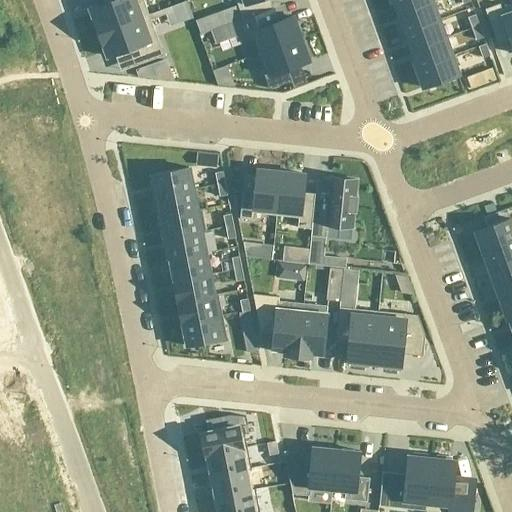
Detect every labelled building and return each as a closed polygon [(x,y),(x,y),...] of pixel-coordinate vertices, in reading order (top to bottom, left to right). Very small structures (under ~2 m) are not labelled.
[(97,34),(147,16),(141,0),(108,0),(110,2),(105,3),(88,10),(92,22),(97,34)] [(234,0),(241,20),(271,9),(272,9),(268,0),(234,0)] [(429,0),(389,0),(396,16),(431,3),(429,0)] [(437,22),(431,3),(396,16),(402,34),(437,22)] [(498,5),(483,11),(494,40),(507,35),(511,48),(511,5),(500,10),(498,5)] [(241,20),(234,23),(241,43),(250,40),(255,56),(299,40),(291,17),(276,23),(271,9),(241,20)] [(147,16),(97,34),(101,47),(102,47),(106,59),(114,56),(127,50),(134,67),(162,57),(147,16)] [(216,16),(195,23),(199,35),(210,32),(219,28),(220,28),(216,16)] [(466,19),(470,30),(478,27),(474,16),(466,19)] [(444,40),(437,22),(402,34),(409,52),(444,40)] [(470,30),(474,41),(482,38),(478,27),(470,30)] [(215,44),(224,41),(219,28),(210,32),(215,44)] [(299,40),(255,56),(268,91),(290,83),(285,71),(308,63),(306,58),(309,57),(304,43),(301,44),(299,40)] [(409,52),(415,70),(450,58),(444,40),(409,52)] [(484,45),(477,48),(481,59),(488,57),(484,45)] [(415,70),(422,89),(457,77),(450,58),(415,70)] [(165,62),(152,67),(157,81),(173,83),(165,62)] [(225,67),(211,72),(216,87),(233,88),(225,67)] [(491,69),(481,73),(485,85),(495,81),(491,69)] [(215,168),(216,157),(208,156),(207,167),(215,168)] [(187,170),(151,177),(155,199),(192,192),(187,170)] [(253,221),(253,215),(275,217),(280,174),(256,171),(253,194),(241,192),(239,220),(253,221)] [(222,174),(214,175),(216,187),(224,186),(222,174)] [(275,217),(297,219),(296,229),(310,230),(313,203),(301,201),(304,176),(280,174),(275,217)] [(356,181),(329,179),(327,204),(313,203),(310,230),(309,238),(325,240),(326,228),(351,230),(352,214),(354,214),(356,199),(354,199),(356,181)] [(218,199),(226,197),(224,186),(216,187),(218,199)] [(155,199),(159,220),(196,213),(192,192),(155,199)] [(159,220),(163,242),(200,234),(196,213),(159,220)] [(230,216),(222,218),(224,230),(232,228),(230,216)] [(474,233),(481,252),(511,240),(511,227),(509,220),(474,233)] [(224,230),(227,241),(234,240),(232,228),(224,230)] [(163,242),(168,263),(204,256),(200,234),(163,242)] [(511,240),(481,252),(488,270),(511,261),(511,240)] [(284,249),(282,262),(306,264),(307,252),(284,249)] [(168,263),(172,284),(208,277),(204,256),(168,263)] [(230,260),(233,272),(240,271),(238,259),(230,260)] [(511,261),(488,270),(494,288),(511,281),(511,261)] [(329,269),(326,302),(338,303),(342,270),(329,269)] [(342,270),(341,278),(354,280),(355,272),(342,270)] [(233,272),(235,284),(243,282),(240,271),(233,272)] [(208,277),(172,284),(176,305),(212,298),(208,277)] [(511,281),(494,288),(501,306),(511,301),(511,281)] [(277,298),(251,296),(258,324),(274,325),(271,346),(275,351),(283,352),(283,356),(297,357),(302,305),(277,302),(277,298)] [(176,305),(180,326),(216,319),(212,298),(176,305)] [(246,301),(239,303),(241,314),(249,313),(246,301)] [(511,301),(501,306),(508,324),(511,322),(511,301)] [(321,356),(326,307),(302,305),(297,357),(311,359),(311,355),(321,356)] [(334,343),(347,344),(345,362),(349,363),(349,367),(367,369),(368,365),(371,365),(377,312),(338,308),(334,343)] [(423,336),(416,316),(377,312),(371,365),(381,366),(380,370),(399,372),(401,355),(421,357),(423,336)] [(241,314),(243,326),(251,325),(249,313),(241,314)] [(180,326),(184,349),(221,341),(216,319),(180,326)] [(252,336),(242,338),(245,354),(255,352),(252,336)] [(205,457),(206,457),(245,449),(241,427),(246,426),(244,418),(229,417),(223,418),(226,429),(200,434),(205,457)] [(277,456),(274,443),(266,445),(269,458),(277,456)] [(283,457),(291,496),(307,497),(308,489),(331,491),(335,451),(311,448),(310,459),(283,457)] [(245,471),(245,472),(250,471),(245,449),(206,457),(210,478),(245,471)] [(368,479),(356,478),(359,453),(335,451),(331,491),(344,493),(343,501),(366,503),(368,479)] [(386,480),(383,508),(422,511),(424,511),(430,460),(427,460),(427,456),(411,454),(410,458),(406,458),(404,482),(386,480)] [(452,480),(454,463),(450,463),(451,459),(434,457),(433,461),(430,460),(424,511),(470,511),(473,486),(456,484),(452,480)] [(249,492),(249,491),(245,472),(245,471),(210,478),(214,499),(249,492)] [(258,511),(254,490),(249,491),(249,492),(214,499),(216,511),(258,511)]
